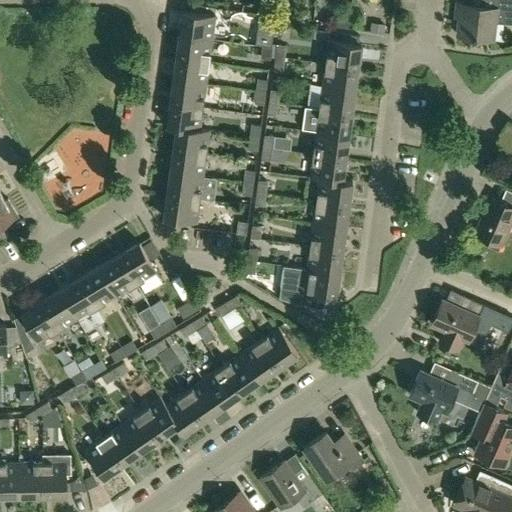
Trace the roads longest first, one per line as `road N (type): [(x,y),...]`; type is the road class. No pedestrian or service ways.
road 1 (residential): [(59,246),(111,216),(126,192),(146,40),(146,20),(130,2)]
road 2 (residential): [(370,287),(400,62),(425,44)]
road 3 (residential): [(154,511),(351,369)]
road 4 (residential): [(425,511),(351,369)]
road 5 (residential): [(427,267),(487,125)]
road 6 (residential): [(0,2),(130,2)]
road 7 (residential): [(351,369),(427,267)]
